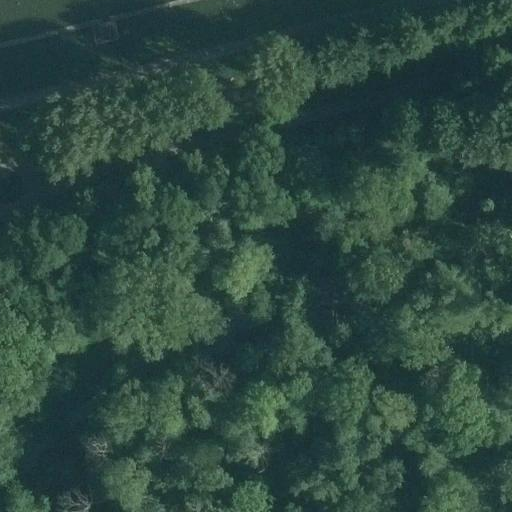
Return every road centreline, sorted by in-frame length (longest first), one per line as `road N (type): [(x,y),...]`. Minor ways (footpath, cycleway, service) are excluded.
road 1 (tertiary): [(0,215),(152,153),(398,90),(511,37)]
road 2 (tertiary): [(511,20),(63,143),(0,173)]
